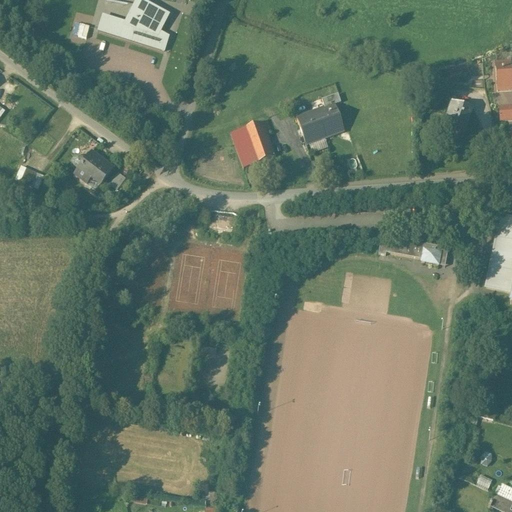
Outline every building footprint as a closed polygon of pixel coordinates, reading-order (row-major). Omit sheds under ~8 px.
[(140,5),(136,3),(128,18),(136,22),(132,29),(101,20),(97,32),(164,52),(168,40),(163,39),(164,36),(159,34),(167,20),(163,17),(164,15),(153,12),(149,10),(150,8),(140,5)] [(510,63),(494,64),(496,94),(511,92),(511,83),(511,66),(510,63)] [(225,75),(212,72),(204,99),(218,103),(225,75)] [(436,93),(425,97),(427,102),(438,99),(436,93)] [(337,95),(330,98),(322,101),(324,108),(334,105),(334,106),(340,104),(337,95)] [(470,110),(451,103),(443,128),(445,129),(462,135),(470,110)] [(324,108),(296,119),(305,146),(324,140),(343,133),(334,106),(334,105),(324,108)] [(511,108),(498,109),(499,123),(511,122),(511,108)] [(265,122),(230,135),(235,147),(241,165),(243,169),(277,157),(265,122)] [(100,161),(91,154),(85,162),(78,172),(74,177),(86,186),(95,192),(99,187),(99,188),(112,171),(99,162),(100,161)] [(77,158),(74,159),(71,162),(71,166),(73,169),(78,172),(85,162),(81,159),(77,158)] [(38,191),(44,177),(20,167),(14,182),(38,191)] [(241,211),(211,206),(208,223),(238,228),(241,211)] [(511,294),(511,292),(511,220),(500,218),(496,241),(491,240),(487,260),(491,261),(486,288),(511,294)] [(421,261),(423,246),(387,240),(386,246),(380,245),(378,256),(385,257),(385,254),(421,261)] [(441,248),(424,245),(423,246),(421,261),(420,263),(438,267),(439,259),(446,260),(447,251),(441,250),(441,248)] [(492,355),(485,353),(482,367),(489,369),(492,355)] [(477,409),(475,418),(492,422),(494,413),(477,409)] [(483,452),(478,464),(488,467),(492,456),(483,452)] [(487,490),(491,481),(480,476),(476,485),(487,490)] [(214,505),(216,493),(206,492),(204,503),(214,505)] [(136,495),(135,502),(148,504),(149,497),(136,495)] [(509,511),(511,507),(511,504),(493,495),(487,508),(489,509),(491,506),(501,510),(501,509),(505,511),(504,511),(505,511),(506,511),(507,511),(509,511)]
